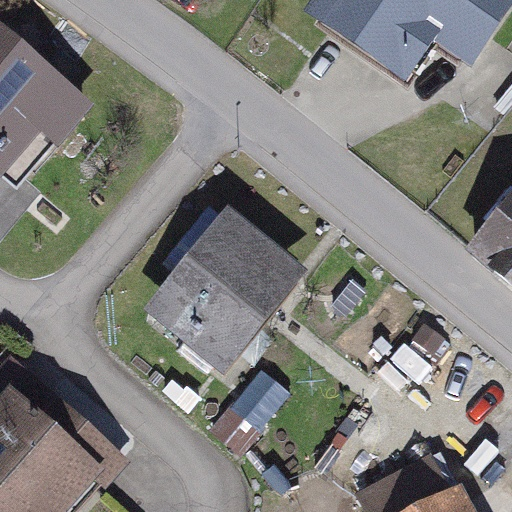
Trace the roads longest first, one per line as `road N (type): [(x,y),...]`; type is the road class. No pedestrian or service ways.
road 1 (residential): [(237,93),(511,317)]
road 2 (residential): [(48,338),(237,93)]
road 3 (residential): [(48,338),(225,505),(218,511)]
road 4 (residential): [(100,0),(237,93)]
